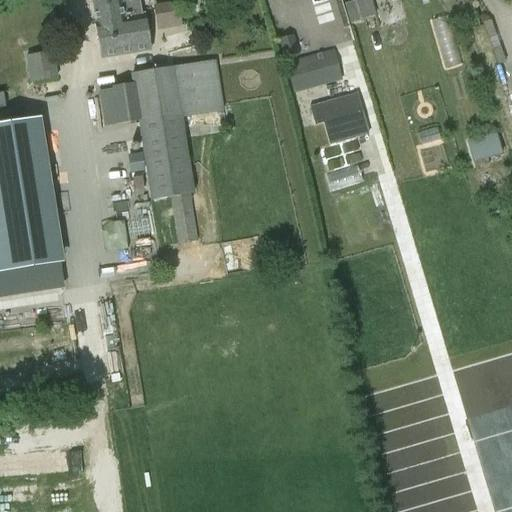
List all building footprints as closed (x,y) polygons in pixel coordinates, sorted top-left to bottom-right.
[(91,0),(101,60),(152,52),(145,13),(140,14),(138,0),(91,0)] [(355,1),(346,4),(352,24),(362,21),(355,1)] [(177,4),(154,8),(158,27),(180,22),(177,4)] [(295,37),(279,40),(283,60),(299,56),(295,37)] [(446,65),(456,64),(454,48),(444,49),(446,65)] [(26,55),(31,83),(58,77),(54,51),(26,55)] [(286,64),(294,93),(343,80),(334,51),(286,64)] [(105,125),(138,120),(151,200),(170,197),(178,244),(198,241),(191,194),(195,194),(183,118),(224,111),(216,60),(130,73),(132,84),(111,88),(112,91),(99,93),(105,125)] [(356,93),(309,106),(315,125),(323,123),(327,138),(329,146),(369,135),(356,93)] [(41,118),(0,124),(0,272),(64,262),(41,118)] [(467,142),(473,161),(502,152),(496,133),(467,142)] [(235,240),(235,245),(225,246),(225,266),(253,265),(252,240),(235,240)] [(98,362),(118,360),(113,313),(93,315),(98,362)] [(0,356),(0,376),(24,376),(23,356),(0,356)]
